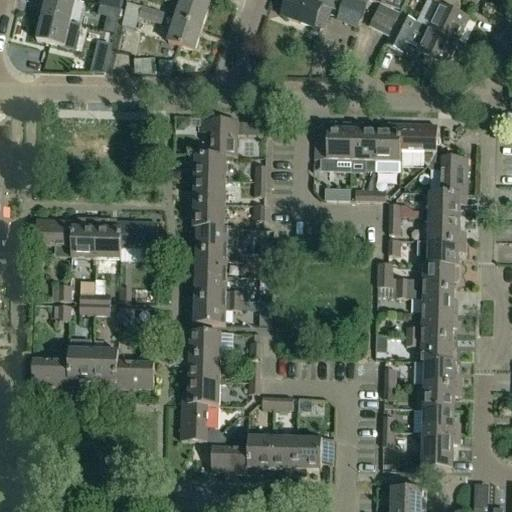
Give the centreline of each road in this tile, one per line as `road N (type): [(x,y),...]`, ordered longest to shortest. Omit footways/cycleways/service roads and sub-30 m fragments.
road 1 (residential): [(486,104),(483,285),(504,285),(502,355),(482,354),(481,454),(511,478)]
road 2 (residential): [(224,98),(486,104)]
road 3 (residential): [(250,511),(0,500)]
road 4 (residential): [(0,94),(224,98)]
